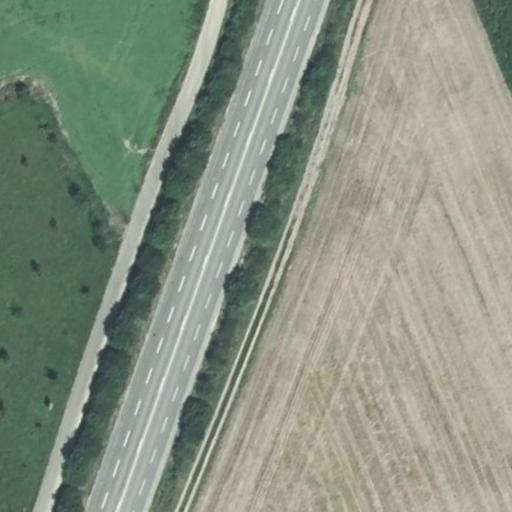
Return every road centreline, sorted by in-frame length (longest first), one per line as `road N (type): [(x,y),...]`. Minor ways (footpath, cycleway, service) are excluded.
road 1 (track): [(182,511),(274,278),(366,0)]
road 2 (secondary): [(120,511),(300,0)]
road 3 (track): [(218,0),(43,511)]
